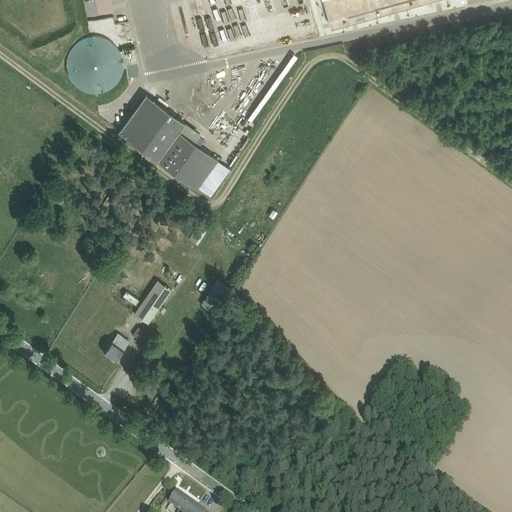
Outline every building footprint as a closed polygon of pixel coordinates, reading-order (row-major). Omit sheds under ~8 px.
[(325,0),(332,27),(355,20),(393,10),(397,9),(428,0),(325,0)] [(125,48),(128,63),(138,61),(135,46),(125,48)] [(184,121),(145,93),(117,130),(196,188),(198,186),(218,159),(193,140),(178,129),(184,121)] [(199,132),(184,121),(178,129),(193,140),(199,132)] [(230,167),(218,159),(198,186),(210,194),(230,167)] [(112,199),(108,196),(100,208),(104,211),(112,199)] [(89,215),(84,210),(81,213),(86,218),(89,215)] [(197,243),(206,230),(197,224),(188,237),(197,243)] [(112,228),(107,237),(110,239),(112,235),(114,237),(118,231),(112,228)] [(157,279),(134,312),(148,322),(171,289),(157,279)] [(211,287),(200,303),(213,311),(224,295),(211,287)] [(136,304),(139,299),(126,291),(123,295),(136,304)] [(104,352),(115,360),(129,341),(117,332),(104,352)] [(206,511),(177,491),(168,503),(179,511),(178,511),(206,511)]
